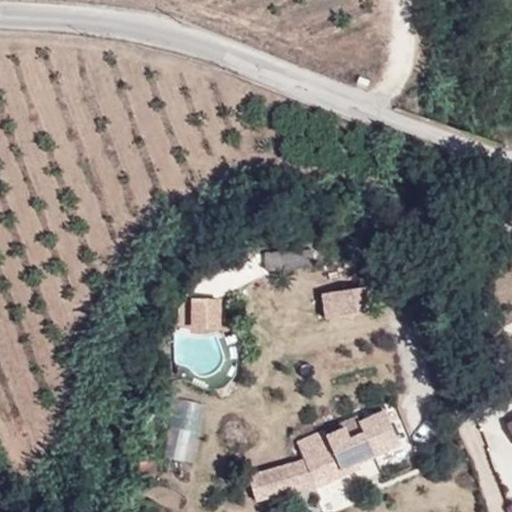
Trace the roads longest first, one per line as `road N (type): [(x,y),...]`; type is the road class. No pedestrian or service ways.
road 1 (residential): [(0,15),(98,20),(188,39),(462,150),(511,155)]
road 2 (track): [(511,221),(463,241),(423,308),(433,379),(469,426),(499,511)]
road 3 (track): [(370,111),(391,88),(408,44),(406,0)]
